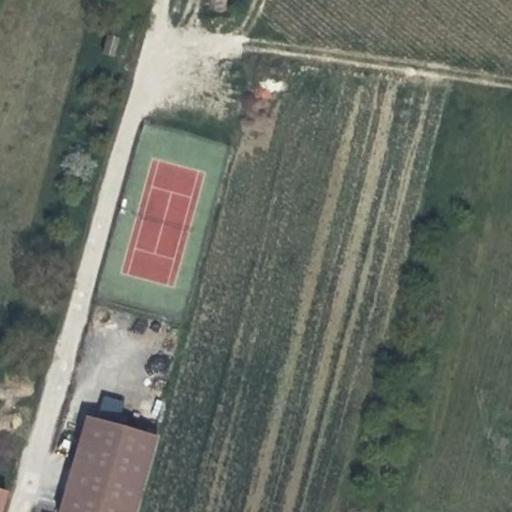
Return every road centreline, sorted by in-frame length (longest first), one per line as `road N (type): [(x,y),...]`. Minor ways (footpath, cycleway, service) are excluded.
road 1 (track): [(29,511),(166,0)]
road 2 (track): [(511,85),(284,49),(152,52)]
